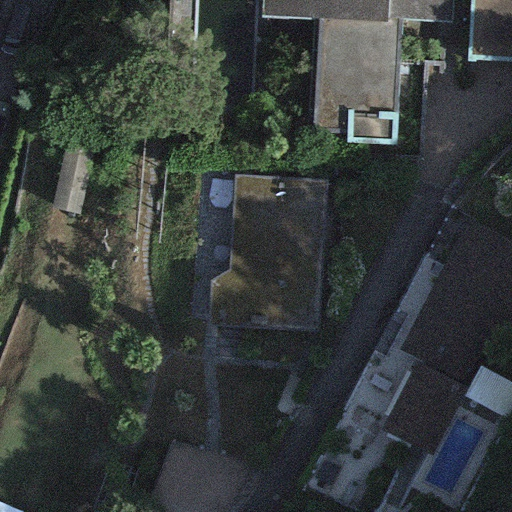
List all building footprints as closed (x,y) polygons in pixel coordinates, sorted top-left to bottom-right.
[(449,22),(451,0),(259,0),(258,16),(316,20),(308,133),(347,135),(346,143),(391,147),(401,19),(449,22)] [(511,0),(468,0),(465,58),(511,60),(511,0)] [(323,181),(233,176),(226,271),(210,280),(208,326),(313,330),(323,181)] [(511,314),(511,247),(462,221),(449,214),(426,259),(441,267),(396,353),(415,363),(454,383),(461,387),(494,324),(504,329),(511,314)] [(420,449),(454,383),(415,363),(382,429),(420,449)] [(379,495),(378,460),(328,462),(330,497),(379,495)]
